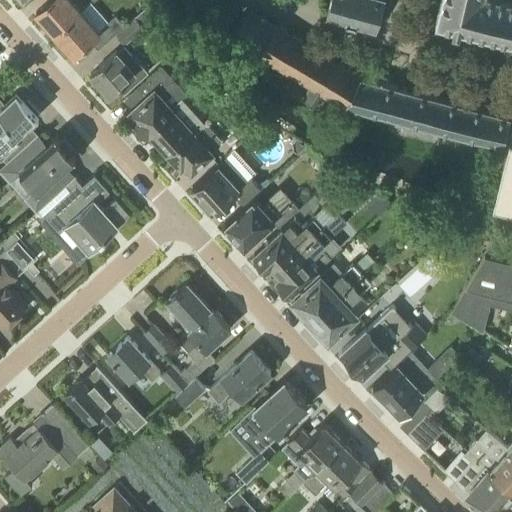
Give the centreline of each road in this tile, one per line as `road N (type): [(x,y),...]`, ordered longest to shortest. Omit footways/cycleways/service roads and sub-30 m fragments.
road 1 (residential): [(460,511),(177,215)]
road 2 (residential): [(177,215),(0,23)]
road 3 (residential): [(0,377),(177,215)]
